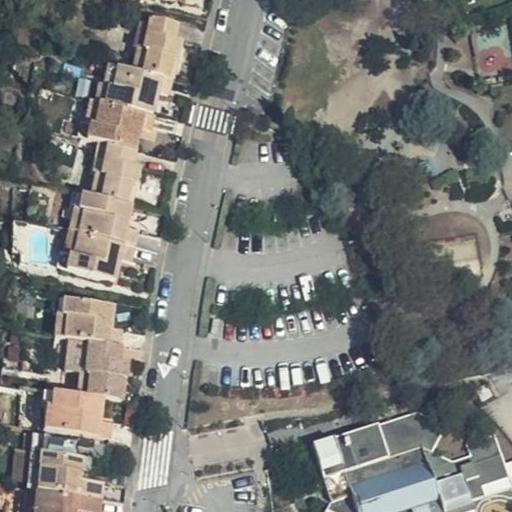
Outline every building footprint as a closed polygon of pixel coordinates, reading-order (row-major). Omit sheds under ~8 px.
[(181,1),(175,0),(118,0),(117,7),(178,18),(181,1)] [(511,0),(469,0),(472,8),(511,0)] [(135,64),(131,87),(169,95),(171,96),(178,55),(171,54),(172,41),(147,35),(144,48),(136,46),(132,63),(135,64)] [(165,113),(169,95),(131,87),(97,80),(92,108),(87,108),(84,118),(89,118),(90,119),(150,131),(155,112),(165,113)] [(90,119),(89,118),(84,144),(80,143),(76,155),(80,156),(113,163),(141,168),(145,149),(149,150),(155,133),(150,131),(90,119)] [(141,168),(113,163),(110,179),(100,178),(98,194),(102,194),(98,215),(137,223),(144,185),(138,183),(141,168)] [(133,245),(137,223),(98,215),(76,211),(73,231),(77,232),(74,250),(135,263),(138,245),(133,245)] [(135,263),(74,250),(69,277),(65,276),(61,295),(123,304),(127,284),(131,285),(135,263)] [(112,324),(54,316),(52,331),(58,332),(55,355),(116,362),(118,347),(110,346),(112,324)] [(116,362),(55,355),(48,410),(100,417),(115,418),(122,363),(116,362)] [(48,410),(40,410),(38,427),(44,428),(42,450),(66,454),(107,457),(109,442),(96,440),(100,417),(48,410)] [(436,423),(420,411),(314,450),(329,502),(323,511),(411,511),(429,506),(431,511),(489,511),(511,501),(511,483),(497,450),(469,460),(474,471),(457,477),(425,452),(442,428),(436,423)] [(33,465),(64,470),(66,454),(42,450),(35,449),(33,465)] [(25,509),(49,511),(100,511),(102,499),(77,496),(81,473),(64,470),(33,465),(30,479),(40,481),(39,489),(28,488),(25,509)]
